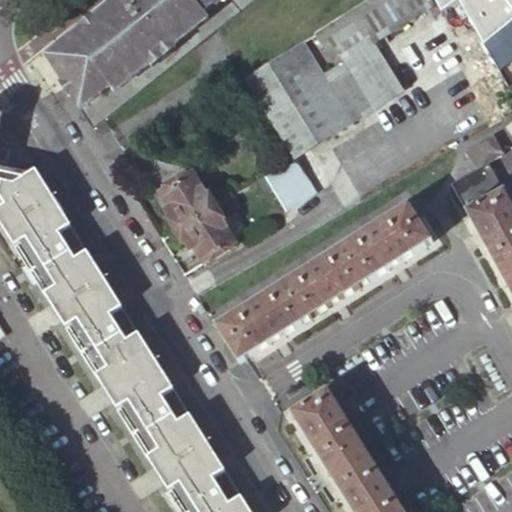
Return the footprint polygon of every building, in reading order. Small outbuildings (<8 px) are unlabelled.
[(256,0),(121,0),(47,60),(93,131),(256,0)] [(434,8),(429,0),(370,0),(235,86),(284,169),(296,161),(295,159),(402,92),(374,45),(434,8)] [(511,113),(511,0),(429,0),(434,8),(502,122),(511,113)] [(284,169),(235,86),(231,88),(281,171),(284,169)] [(478,171),(487,166),(505,156),(494,138),(468,153),(478,171)] [(317,195),(296,161),(284,169),(281,171),(265,182),(285,215),(317,195)] [(155,201),(177,236),(233,201),(227,191),(214,200),(218,207),(214,210),(194,177),(188,181),(183,173),(158,165),(152,183),(158,185),(156,190),(161,198),(155,201)] [(511,210),(487,166),(478,171),(439,193),(454,221),(469,213),(511,291),(511,210)] [(250,511),(235,487),(183,404),(132,323),(81,241),(38,173),(26,181),(16,187),(3,184),(0,196),(8,208),(0,212),(0,221),(181,511),(250,511)] [(18,179),(0,175),(0,183),(3,184),(16,187),(26,181),(18,179)] [(205,267),(237,246),(218,215),(222,212),(227,219),(240,211),(233,201),(177,236),(190,256),(196,252),(205,267)] [(410,209),(217,330),(239,365),(282,338),(341,301),(432,243),(410,209)] [(402,511),(328,395),(294,416),(307,436),(353,509),(354,511),(402,511)]
